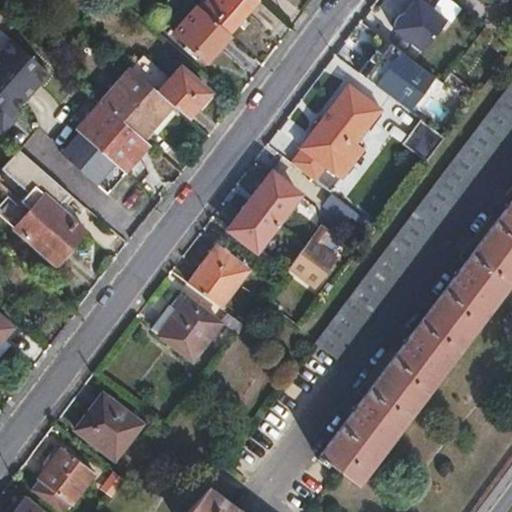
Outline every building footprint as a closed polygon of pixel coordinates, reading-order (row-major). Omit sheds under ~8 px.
[(209,0),(201,9),(228,33),(257,0),(209,0)] [(416,0),(395,28),(424,51),(457,6),(458,5),(451,0),(431,0),(427,7),(417,0),(416,0)] [(201,9),(198,6),(175,31),(207,59),(230,34),(228,33),(201,9)] [(0,131),(1,132),(13,118),(9,115),(15,108),(47,71),(10,39),(0,50),(0,131)] [(364,77),(414,116),(440,82),(394,47),(384,60),(380,57),(364,77)] [(144,55),(132,68),(173,105),(187,117),(210,92),(182,66),(170,78),(144,55)] [(132,68),(101,102),(143,138),(173,105),(132,68)] [(511,82),(317,342),(339,360),(511,129),(511,82)] [(293,163),(334,195),(364,155),(358,151),(383,115),(349,88),(293,163)] [(143,138),(101,102),(78,128),(98,146),(126,170),(150,144),(143,138)] [(9,115),(13,118),(19,112),(15,108),(9,115)] [(445,139),(422,121),(404,144),(427,162),(445,139)] [(131,175),(85,135),(66,158),(112,198),(131,175)] [(71,194),(19,148),(2,168),(30,193),(23,201),(12,192),(0,205),(0,215),(55,263),(83,231),(58,208),(71,194)] [(271,173),(229,228),(257,250),(299,195),(271,173)] [(511,202),(322,456),(358,483),(511,279),(511,202)] [(335,235),(323,226),(290,270),(316,290),(339,260),(324,249),(335,235)] [(217,246),(189,283),(220,306),(234,289),(249,269),(217,246)] [(166,311),(152,328),(194,361),(222,324),(186,297),(172,315),(166,311)] [(227,327),(239,336),(247,327),(228,312),(224,317),(231,323),(227,327)] [(0,317),(0,339),(11,327),(0,317)] [(104,394),(77,429),(115,459),(143,424),(104,394)] [(63,449),(39,480),(31,490),(59,511),(65,511),(71,504),(95,473),(63,449)] [(240,511),(208,488),(189,511),(240,511)] [(42,511),(26,499),(16,511),(42,511)]
